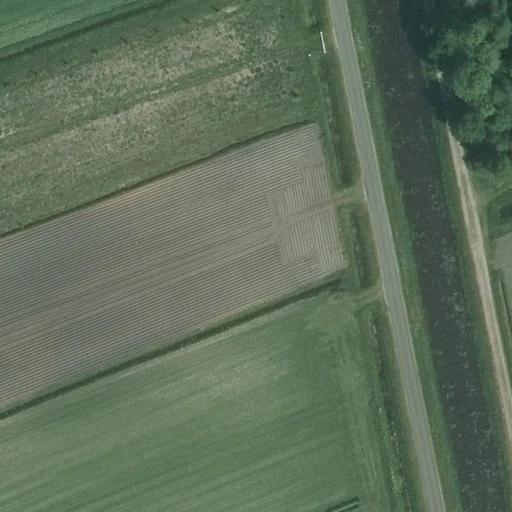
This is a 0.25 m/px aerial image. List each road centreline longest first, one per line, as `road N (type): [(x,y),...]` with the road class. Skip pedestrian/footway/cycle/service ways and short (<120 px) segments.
road 1 (unclassified): [(437,511),(336,0)]
road 2 (track): [(511,462),(467,205)]
road 3 (track): [(467,205),(425,0)]
